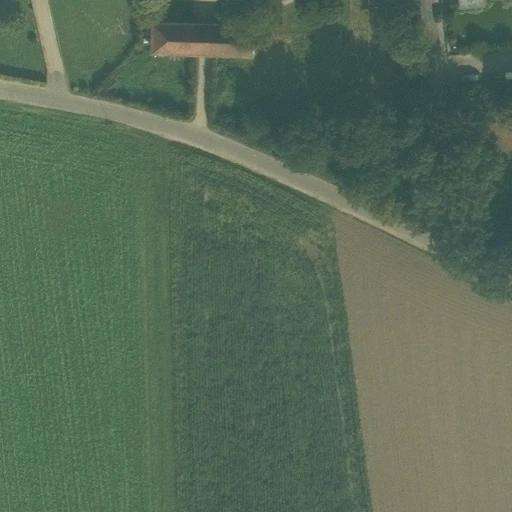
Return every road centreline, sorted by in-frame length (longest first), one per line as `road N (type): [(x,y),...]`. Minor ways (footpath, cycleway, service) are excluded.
road 1 (residential): [(458,249),(157,115),(0,89)]
road 2 (unclassified): [(458,249),(429,0)]
